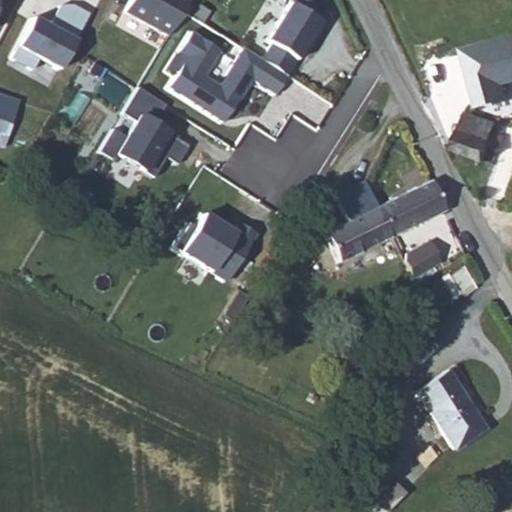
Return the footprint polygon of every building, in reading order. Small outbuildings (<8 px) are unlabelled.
[(129,0),(121,16),(168,41),(188,4),(179,0),(129,0)] [(260,60),(286,75),(320,22),(312,15),(318,6),(307,0),(287,0),(263,40),(269,46),(260,60)] [(17,51),(57,69),(92,14),(73,4),(59,6),(46,26),(33,19),(17,51)] [(217,50),(189,30),(175,53),(184,59),(166,87),(222,123),(250,81),(274,96),(286,75),(260,60),(240,48),(217,85),(202,75),(217,50)] [(505,84),(511,82),(511,34),(463,45),(477,107),(509,99),(505,84)] [(17,103),(0,96),(0,131),(5,133),(17,103)] [(495,123),(466,111),(451,150),(482,162),(488,148),(499,152),(505,137),(492,132),(495,123)] [(165,156),(176,162),(187,144),(138,113),(113,155),(154,177),(165,156)] [(443,210),(426,178),(402,190),(419,223),(443,210)] [(339,265),(391,238),(373,205),(369,197),(361,181),(333,196),(346,220),(322,233),(339,265)] [(419,223),(402,190),(373,205),(391,238),(419,223)] [(202,212),(179,252),(228,281),(256,234),(236,223),(232,232),(202,212)] [(415,281),(442,263),(428,241),(410,253),(401,259),(415,281)] [(437,280),(451,302),(476,286),(462,264),(437,280)] [(488,433),(460,392),(450,376),(420,396),(430,411),(459,453),(488,433)] [(366,487),(391,476),(385,462),(360,473),(366,487)]
